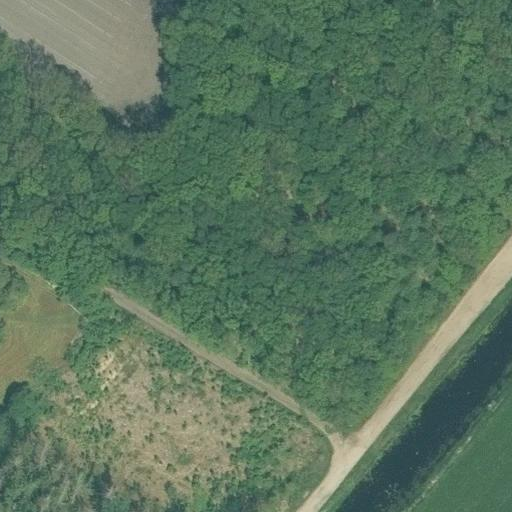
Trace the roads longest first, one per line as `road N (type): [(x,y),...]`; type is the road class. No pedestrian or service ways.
road 1 (track): [(353,452),(0,237)]
road 2 (track): [(353,452),(511,255)]
